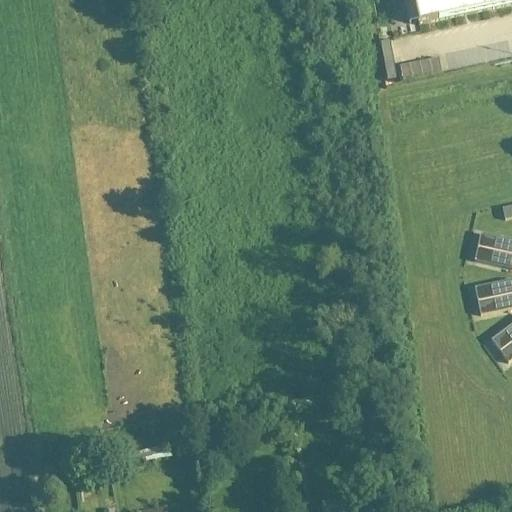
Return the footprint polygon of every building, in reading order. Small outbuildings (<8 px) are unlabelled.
[(511,0),(411,0),(417,29),(511,8),(511,0)] [(398,36),(404,64),(428,59),(421,31),(398,36)] [(386,47),(377,49),(385,89),(395,86),(386,47)] [(503,224),(511,221),(511,209),(501,212),(503,224)] [(476,251),(511,259),(511,244),(479,237),(476,251)] [(511,273),(511,259),(476,251),(473,265),(511,273)] [(511,283),(473,292),(476,306),(511,298),(511,283)] [(511,312),(511,298),(476,306),(478,320),(511,312)] [(498,356),(511,345),(511,327),(490,344),(498,356)] [(511,345),(498,356),(507,367),(511,363),(511,345)]
